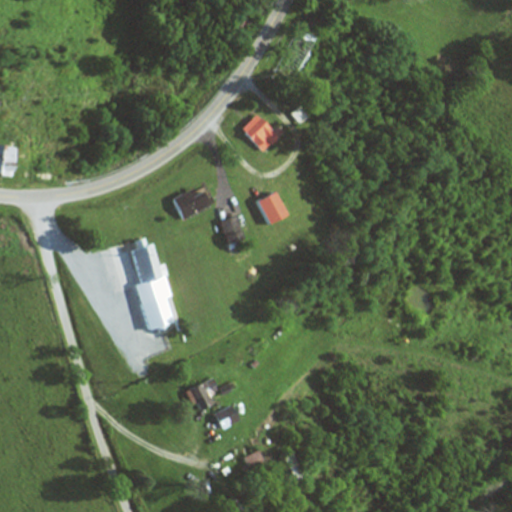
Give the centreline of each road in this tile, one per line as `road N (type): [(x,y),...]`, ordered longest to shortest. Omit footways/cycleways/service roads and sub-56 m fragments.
road 1 (secondary): [(0,195),(109,183),(180,142),(237,79),(283,0)]
road 2 (residential): [(129,511),(27,197)]
